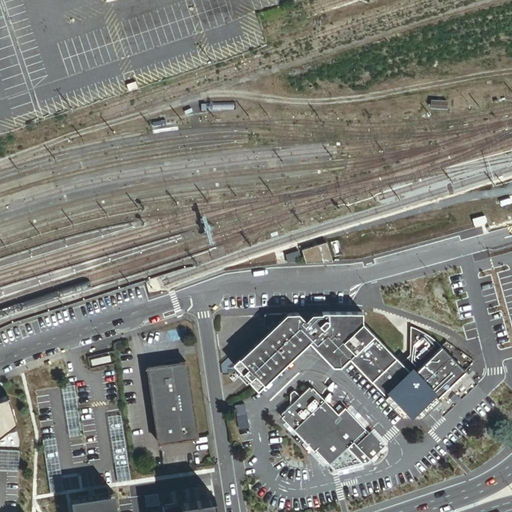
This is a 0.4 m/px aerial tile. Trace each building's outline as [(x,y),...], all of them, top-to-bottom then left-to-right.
[(444,101),(428,100),(428,108),(444,109),(444,101)] [(305,262),(332,260),(327,241),(301,249),(305,262)] [(301,258),(299,251),(286,255),(288,262),(301,258)] [(345,361),(349,356),(350,355),(354,351),(344,340),(364,321),(364,313),(351,310),(324,311),(324,312),(314,313),(314,320),(309,320),(300,312),(266,314),(267,330),(268,331),(263,335),(263,340),(258,340),(237,360),(237,367),(255,386),(262,386),(307,344),(312,343),(331,363),(339,355),(345,361)] [(350,355),(349,356),(409,417),(417,417),(466,369),(442,344),(413,372),(403,362),(364,321),(344,340),(354,351),(350,355)] [(418,328),(412,326),(411,354),(403,362),(413,372),(442,344),(432,334),(431,334),(418,328)] [(197,438),(186,363),(180,364),(179,360),(166,362),(166,365),(148,368),(159,443),(197,438)] [(311,387),(301,396),(297,391),(295,391),(292,393),(291,400),(294,403),(282,414),(283,415),(282,417),(314,451),(316,449),(330,463),(357,437),(367,428),(346,406),(339,413),(314,386),(312,388),(311,387)] [(0,435),(16,431),(7,397),(0,399),(0,435)] [(247,415),(245,403),(235,405),(237,417),(247,415)] [(249,427),(247,415),(237,417),(240,429),(249,427)] [(386,444),(372,429),(370,431),(367,428),(357,437),(361,440),(357,443),(371,458),(386,444)] [(73,511),(111,511),(109,495),(72,501),(73,511)]
